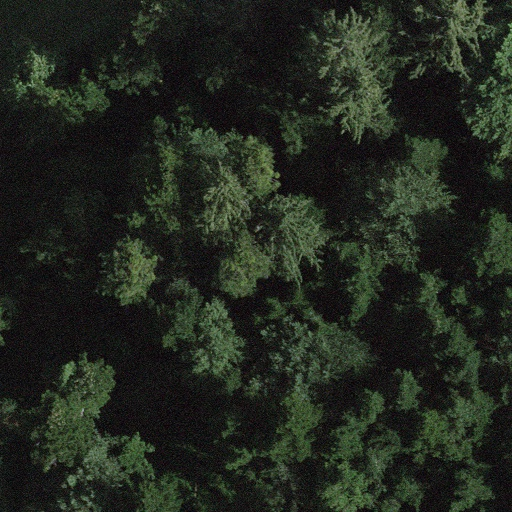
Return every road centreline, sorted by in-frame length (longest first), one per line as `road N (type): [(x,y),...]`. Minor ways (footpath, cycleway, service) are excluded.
road 1 (track): [(0,169),(82,167),(422,264),(511,279)]
road 2 (track): [(108,55),(267,22),(456,42),(511,57)]
road 3 (track): [(0,131),(196,0)]
